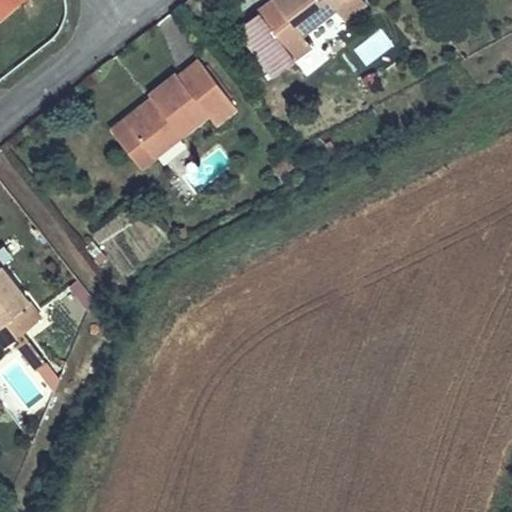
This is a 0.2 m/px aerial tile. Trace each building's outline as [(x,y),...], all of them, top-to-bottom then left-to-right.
[(271,0),(255,12),(291,59),(307,47),(299,37),(304,33),(335,9),(337,7),(346,19),(365,4),(361,0),(271,0)] [(144,101),(102,134),(127,164),(194,110),(205,124),(225,107),(185,58),(166,75),(163,72),(137,92),(144,101)] [(14,232),(0,241),(0,253),(5,261),(25,247),(14,232)] [(0,270),(0,341),(35,314),(0,270)] [(14,342),(23,353),(32,346),(23,334),(14,342)] [(32,346),(23,353),(33,366),(42,358),(32,346)]
